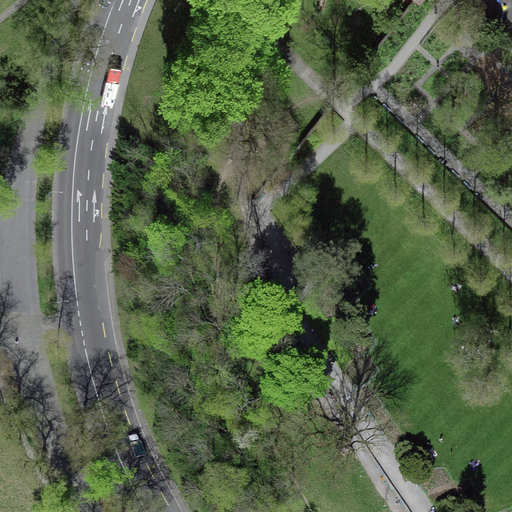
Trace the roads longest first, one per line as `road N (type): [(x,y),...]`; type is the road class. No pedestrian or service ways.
road 1 (secondary): [(79,323),(75,248),(85,125),(123,0)]
road 2 (secondary): [(146,511),(103,419),(79,323)]
